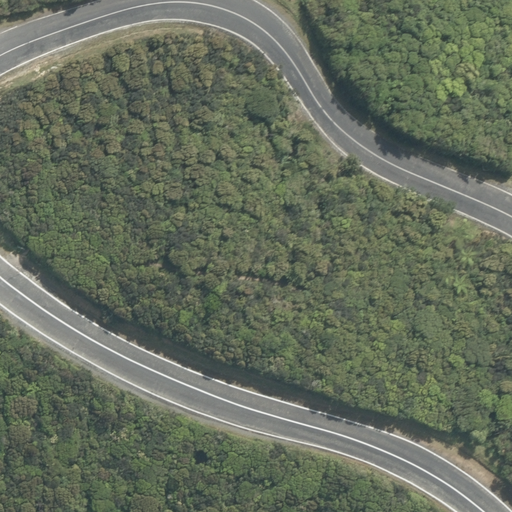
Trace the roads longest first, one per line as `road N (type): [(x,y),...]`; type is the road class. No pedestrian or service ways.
road 1 (residential): [(511,217),(361,146),(329,119),(272,38),(223,9),(145,5),(0,55)]
road 2 (residential): [(0,278),(143,366),(384,451),(482,511)]
